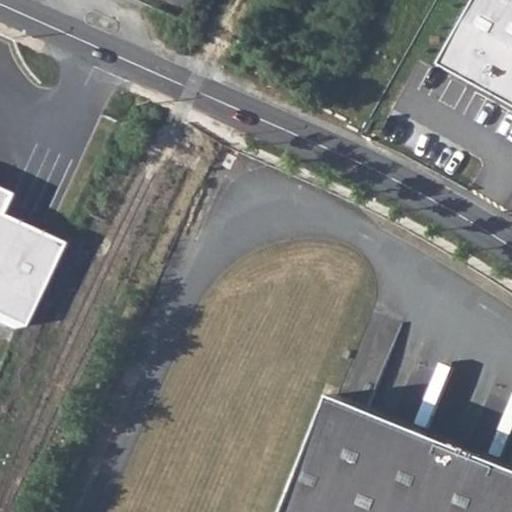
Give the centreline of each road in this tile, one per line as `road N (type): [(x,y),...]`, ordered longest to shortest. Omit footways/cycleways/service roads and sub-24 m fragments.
road 1 (residential): [(191,86),(380,172),(511,246)]
road 2 (residential): [(0,2),(191,86)]
